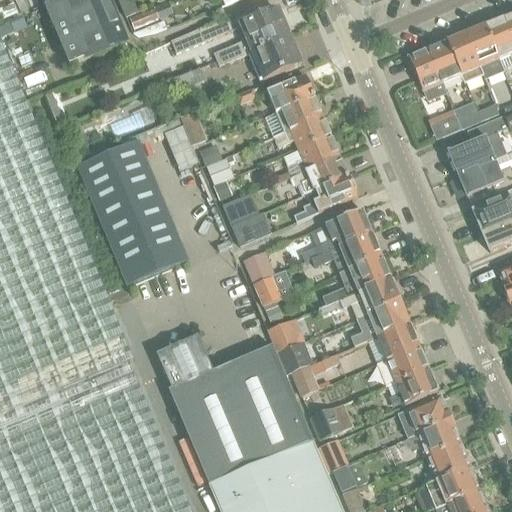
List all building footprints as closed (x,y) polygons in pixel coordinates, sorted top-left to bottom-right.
[(40,0),(70,70),(129,45),(110,0),(40,0)] [(131,0),(120,0),(117,1),(125,22),(138,17),(131,0)] [(245,0),(221,0),(225,8),(245,0)] [(163,9),(131,22),(135,33),(168,19),(163,9)] [(218,69),(252,56),(289,41),(283,27),(285,26),(281,15),(279,16),(278,13),(241,28),(247,43),(213,57),(218,69)] [(176,58),(218,41),(232,35),(227,22),(198,33),(198,34),(171,46),(176,58)] [(511,41),(504,22),(485,29),(503,73),(511,69),(511,41)] [(163,24),(133,36),(138,41),(156,37),(167,32),(163,24)] [(10,25),(0,28),(0,41),(15,36),(10,25)] [(504,75),(503,73),(485,29),(466,37),(484,80),(485,83),(504,75)] [(465,88),(484,80),(466,37),(447,45),(461,79),(465,88)] [(295,55),(289,41),(252,56),(263,83),(300,68),(299,66),(301,65),(297,55),(295,55)] [(0,511),(190,511),(129,366),(134,364),(0,43),(0,511)] [(442,87),(461,79),(447,45),(428,53),(442,87)] [(423,95),(442,87),(428,53),(409,61),(423,95)] [(22,69),(32,64),(29,55),(18,59),(22,69)] [(170,69),(175,81),(182,79),(177,67),(170,69)] [(180,80),(185,91),(204,84),(199,72),(180,80)] [(185,91),(180,80),(161,88),(166,99),(185,91)] [(275,118),(280,116),(314,101),(313,99),(314,97),(311,89),(308,88),(305,80),(294,84),(294,85),(266,97),(275,118)] [(254,91),(237,98),(241,108),(258,101),(254,91)] [(52,96),(43,99),(55,130),(64,127),(52,96)] [(279,127),(284,138),(323,122),(314,101),(280,116),(284,125),(279,127)] [(511,107),(502,112),(506,121),(511,118),(511,107)] [(496,109),(477,117),(481,127),(500,119),(496,109)] [(462,135),(481,127),(477,117),(458,125),(462,135)] [(455,118),(430,129),(437,145),(462,135),(458,125),(455,118)] [(511,119),(443,148),(457,180),(493,165),(488,153),(500,147),(496,138),(508,133),(510,139),(511,137),(511,119)] [(293,147),(297,156),(331,142),(323,122),(284,138),(273,143),(277,153),(293,147)] [(291,181),(291,182),(339,162),(331,142),(297,156),(300,165),(287,171),(288,175),(291,181)] [(127,291),(189,265),(139,146),(77,172),(127,291)] [(200,155),(207,170),(222,164),(216,148),(200,155)] [(511,175),(506,160),(493,165),(457,180),(467,203),(469,202),(493,192),(498,202),(511,196),(511,175)] [(227,162),(222,164),(207,170),(210,177),(215,190),(227,185),(235,182),(229,167),(227,162)] [(307,199),(314,196),(348,182),(339,162),(291,182),(295,192),(302,189),(307,199)] [(288,175),(277,180),(280,186),(291,181),(288,175)] [(314,196),(307,199),(306,199),(310,209),(303,212),(305,216),(294,221),(296,227),(318,218),(357,202),(353,194),(354,192),(352,185),(349,185),(348,182),(314,196)] [(227,185),(215,190),(221,203),(232,198),(227,185)] [(511,200),(472,217),(480,236),(511,223),(511,200)] [(223,211),(231,231),(244,226),(245,225),(256,220),(251,207),(246,209),(243,202),(223,211)] [(313,254),(316,262),(372,238),(363,215),(325,231),(331,246),(313,254)] [(511,223),(480,236),(489,257),(511,247),(511,223)] [(251,244),(244,226),(231,231),(238,250),(251,244)] [(342,259),(348,274),(349,275),(382,261),(372,238),(316,262),(320,269),(342,259)] [(263,257),(245,265),(254,288),(272,280),(263,257)] [(347,302),(358,297),(391,283),(382,261),(349,275),(348,274),(340,277),(346,292),(322,302),(325,311),(347,302)] [(502,291),(506,300),(511,297),(511,268),(497,275),(503,290),(502,291)] [(264,310),(282,303),(272,280),(254,288),(264,310)] [(347,302),(357,324),(401,305),(391,283),(358,297),(347,302)] [(355,351),(368,346),(410,328),(401,305),(357,324),(362,338),(351,343),(355,351)] [(276,310),(266,314),(271,326),(283,321),(278,309),(276,310)] [(294,324),(267,335),(277,358),(303,346),(294,324)] [(410,328),(368,346),(378,368),(420,350),(410,328)] [(197,340),(156,358),(172,393),(168,394),(207,485),(209,490),(314,446),(273,350),(213,375),(197,340)] [(303,346),(277,358),(286,380),(293,378),(310,370),(313,369),(303,346)] [(420,350),(378,368),(387,391),(388,390),(429,373),(420,350)] [(337,358),(322,365),(325,373),(341,366),(337,358)] [(302,400),(319,393),(310,370),(293,378),(302,400)] [(388,390),(392,399),(400,396),(405,410),(439,396),(429,373),(388,390)] [(408,443),(417,439),(452,424),(448,414),(447,415),(441,401),(398,419),(408,443)] [(338,412),(328,416),(311,423),(319,444),(347,433),(338,412)] [(456,432),(452,424),(417,439),(427,462),(461,448),(454,433),(456,432)] [(314,446),(209,490),(218,511),(341,511),(327,476),(318,454),(314,446)] [(427,462),(437,486),(470,472),(461,448),(427,462)] [(329,449),(318,454),(327,476),(339,472),(329,449)] [(348,470),(333,476),(342,497),(356,491),(348,470)] [(426,490),(435,511),(439,511),(480,495),(470,472),(437,486),(426,490)] [(439,511),(487,511),(480,495),(439,511)]
